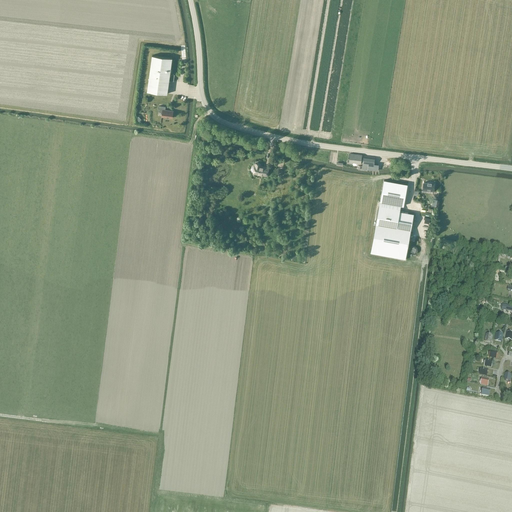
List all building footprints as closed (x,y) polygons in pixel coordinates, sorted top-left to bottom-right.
[(147,91),(167,94),(169,81),(174,81),(175,75),(170,74),(172,58),(152,55),(147,91)] [(159,112),(162,112),(162,117),(172,118),(173,111),(165,110),(166,107),(159,106),(159,112)] [(350,153),(349,162),(361,163),(362,155),(350,153)] [(363,163),(362,167),(358,166),(357,168),(362,169),(367,170),(368,170),(378,171),(379,164),(374,163),(375,157),(364,156),(363,163)] [(253,173),(267,176),(269,167),(261,166),(261,164),(260,164),(259,163),(258,163),(257,163),(255,163),(254,166),(253,166),(252,167),(251,168),(251,169),(251,171),(252,172),(253,172),(253,173)] [(409,188),(409,185),(384,180),(382,192),(380,202),(376,224),(371,253),(405,259),(411,230),(414,214),(400,211),(401,205),(402,196),(407,197),(409,188)] [(422,189),(423,189),(422,191),(423,192),(426,192),(427,192),(427,190),(433,191),(435,182),(429,181),(429,183),(423,182),(422,189)] [(498,351),(490,350),(489,357),(496,359),(498,351)] [(493,360),(485,359),(484,366),(492,368),(493,360)] [(488,369),(480,368),(479,375),(487,376),(488,369)] [(489,379),(481,378),(480,385),(488,386),(489,379)] [(490,389),(483,387),(481,395),(489,396),(490,389)]
